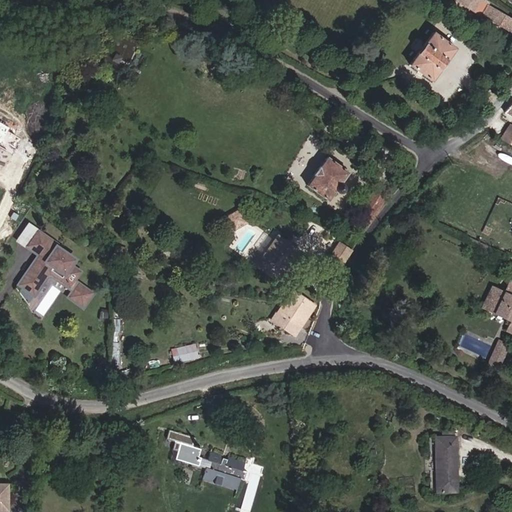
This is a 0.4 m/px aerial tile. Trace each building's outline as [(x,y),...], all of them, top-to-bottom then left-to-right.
[(511,32),(511,17),(510,20),(488,6),(490,2),(485,0),(455,0),(479,15),(480,13),(511,32)] [(431,81),(455,48),(433,32),(409,64),(431,81)] [(118,64),(122,57),(115,53),(111,60),(118,64)] [(511,145),(511,126),(510,125),(501,139),(511,145)] [(340,183),(348,172),(327,157),(319,167),(313,174),(314,175),(306,185),(328,200),(335,189),(337,191),(339,192),(341,192),(343,190),(344,188),(344,186),(343,184),(340,183)] [(377,212),(387,196),(375,188),(365,203),(377,211),(377,212)] [(377,211),(365,203),(362,208),(374,215),(377,211)] [(247,223),(240,209),(226,217),(234,230),(247,223)] [(74,280),(80,272),(71,265),(75,259),(54,245),(55,243),(37,230),(26,246),(39,255),(40,256),(37,261),(36,259),(18,284),(22,287),(18,292),(27,304),(46,277),(51,276),(69,288),(70,286),(74,289),(73,291),(71,294),(72,299),(79,304),(85,303),(92,293),(74,280)] [(278,282),(300,252),(277,235),(255,265),(278,282)] [(338,269),(352,250),(339,241),(326,261),(338,269)] [(124,249),(114,245),(110,258),(111,258),(120,261),(124,249)] [(511,282),(510,281),(505,293),(492,287),(489,294),(493,296),(487,310),(491,311),(494,305),(511,313),(511,317),(511,320),(506,330),(511,332),(511,282)] [(294,335),(314,305),(292,290),(277,312),(287,318),(281,327),(294,335)] [(487,310),(493,296),(489,294),(483,308),(487,310)] [(511,317),(511,313),(494,305),(491,311),(511,320),(511,317)] [(281,327),(287,318),(277,312),(271,320),(281,327)] [(502,358),(508,346),(498,342),(493,353),(502,358)] [(197,357),(194,344),(171,350),(174,363),(197,357)] [(497,369),(502,358),(493,353),(488,365),(497,369)] [(210,452),(208,460),(198,457),(200,449),(193,447),(195,438),(169,430),(166,439),(174,442),(172,450),(174,451),(177,452),(175,459),(183,462),(205,468),(202,477),(214,481),(213,483),(219,485),(220,483),(237,488),(240,479),(244,480),(247,472),(242,470),(245,462),(228,457),(227,460),(226,462),(221,460),(221,458),(222,456),(210,452)] [(456,491),(455,437),(435,437),(436,492),(456,491)] [(175,459),(177,452),(174,451),(170,462),(182,465),(183,462),(175,459)]
